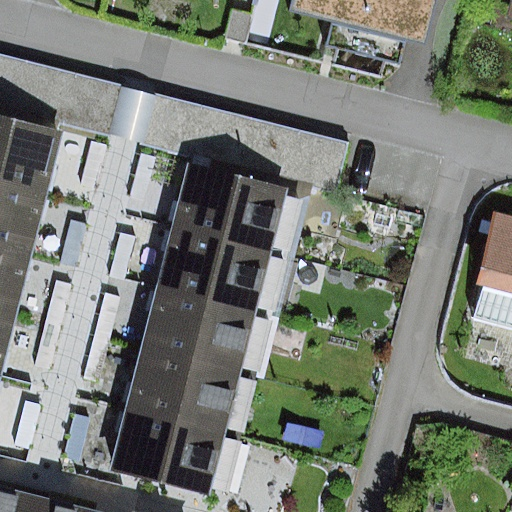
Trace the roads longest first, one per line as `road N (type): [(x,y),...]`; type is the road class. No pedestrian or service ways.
road 1 (residential): [(472,144),(0,22)]
road 2 (residential): [(400,394),(472,144)]
road 3 (residential): [(368,511),(400,394)]
